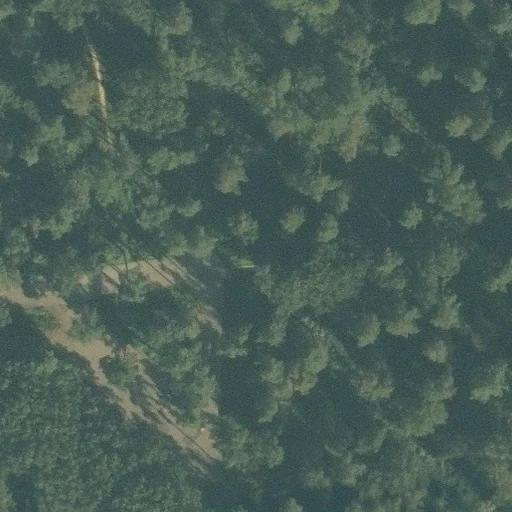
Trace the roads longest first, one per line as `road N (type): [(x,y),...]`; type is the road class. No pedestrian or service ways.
road 1 (track): [(203,511),(206,269),(0,298)]
road 2 (unclassified): [(139,511),(0,391)]
